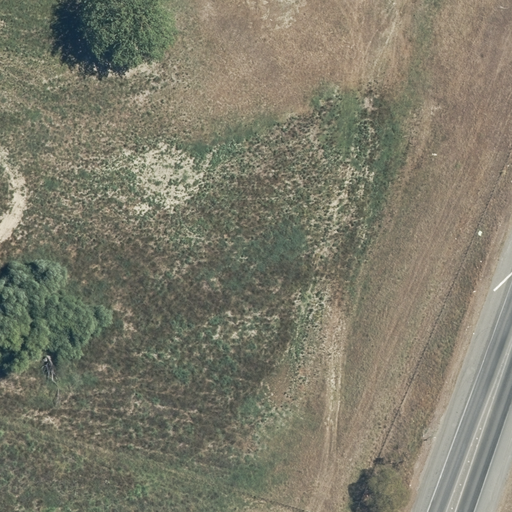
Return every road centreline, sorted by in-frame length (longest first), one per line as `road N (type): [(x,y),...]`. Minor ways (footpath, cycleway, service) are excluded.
road 1 (motorway): [(370,511),(511,135)]
road 2 (trunk): [(435,511),(511,307)]
road 3 (trunk): [(511,370),(463,511)]
